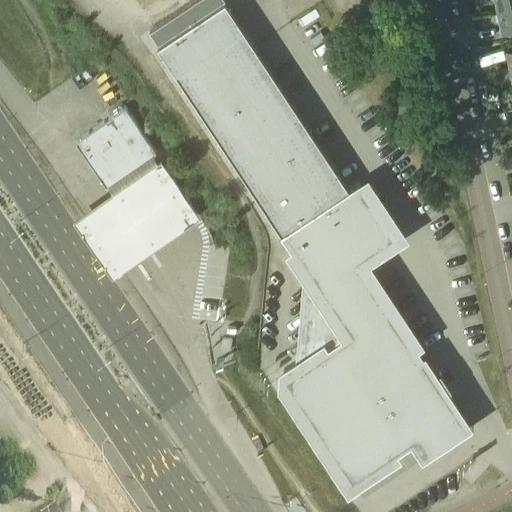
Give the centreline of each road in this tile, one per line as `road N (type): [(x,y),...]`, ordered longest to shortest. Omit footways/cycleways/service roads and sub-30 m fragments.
road 1 (primary): [(248,511),(0,147)]
road 2 (unknown): [(493,262),(460,263),(440,253),(322,98),(274,0)]
road 3 (residential): [(511,350),(436,0)]
road 4 (primary): [(0,252),(171,511)]
